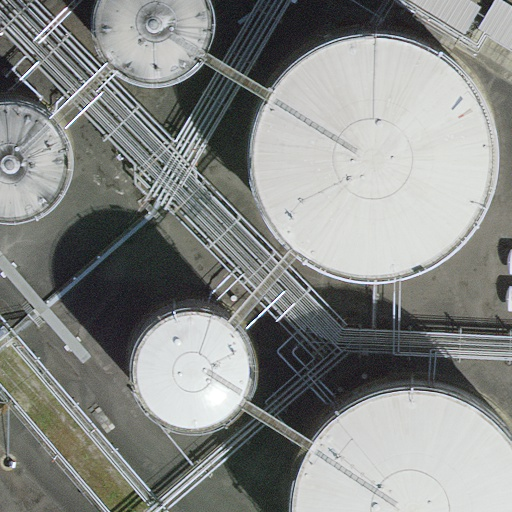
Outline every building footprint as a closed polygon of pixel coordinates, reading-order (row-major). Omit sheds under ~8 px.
[(104,0),(104,1),(101,23),(109,49),(123,65),(140,74),(160,77),(183,71),(204,54),(212,37),(215,14),(210,0),(104,0)] [(385,32),(359,34),(329,45),(310,57),(295,71),(283,86),(272,106),(265,126),(262,149),(264,174),(270,197),(279,216),(294,236),(314,254),(339,268),(365,275),(399,276),(423,270),(446,260),(464,247),(483,226),(495,206),(503,184),(507,155),(504,126),(494,99),(482,80),(468,64),(449,50),(428,40),(410,34),(385,32)] [(53,114),(32,104),(13,103),(0,107),(0,213),(2,214),(22,217),(44,211),(66,194),(74,177),(77,154),(68,130),(53,114)] [(235,315),(214,306),(196,305),(175,311),(159,324),(148,342),(145,364),(153,390),(167,407),(184,415),(204,418),(227,413),(248,395),(256,379),(259,355),(251,331),(235,315)] [(427,382),(401,385),(370,396),(351,408),(336,422),(324,436),(314,456),(307,477),(304,500),(304,511),(511,511),(511,418),(509,415),(490,401),(469,390),(451,385),(427,382)]
